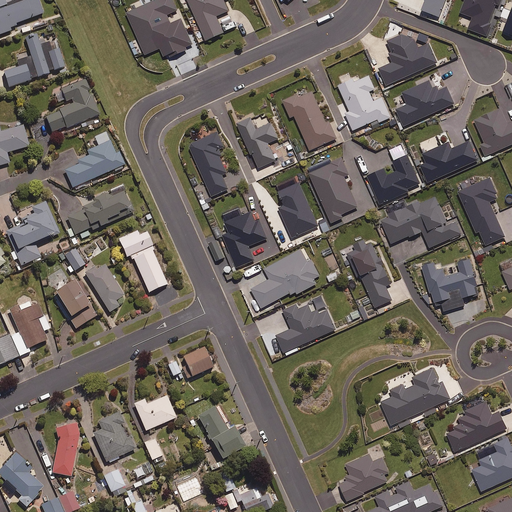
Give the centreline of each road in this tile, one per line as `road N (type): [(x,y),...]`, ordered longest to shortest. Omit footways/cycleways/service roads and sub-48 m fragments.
road 1 (residential): [(0,405),(216,308)]
road 2 (residential): [(154,169),(131,134),(142,105),(287,41)]
road 3 (residential): [(216,308),(307,511)]
road 4 (residential): [(294,57),(169,113),(154,128),(154,169)]
road 5 (residential): [(154,169),(216,308)]
road 6 (residential): [(489,59),(372,6)]
